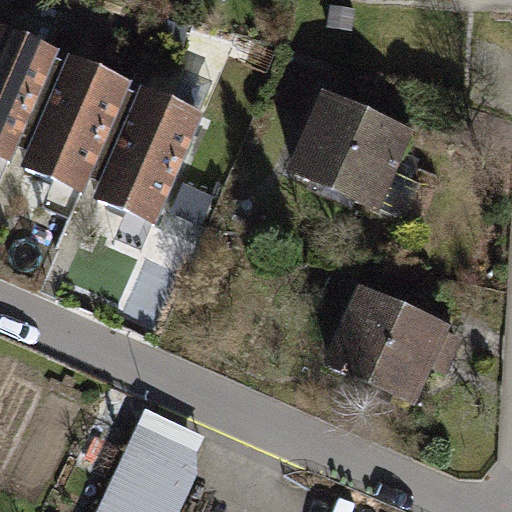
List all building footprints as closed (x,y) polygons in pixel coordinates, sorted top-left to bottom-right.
[(0,161),(3,163),(47,57),(0,38),(0,161)] [(79,197),(125,89),(47,57),(3,163),(79,197)] [(156,230),(202,123),(125,89),(79,197),(156,230)] [(414,140),(329,104),(297,178),(382,215),(414,140)] [(446,328),(364,296),(334,373),(416,405),(446,328)] [(183,511),(207,458),(142,429),(110,511),(183,511)]
